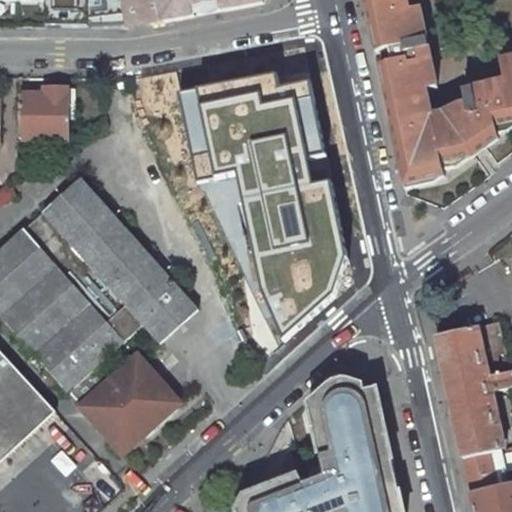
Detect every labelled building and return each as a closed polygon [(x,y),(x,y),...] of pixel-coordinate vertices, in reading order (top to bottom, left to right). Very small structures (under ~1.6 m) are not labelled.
[(34,29),(74,29),(74,0),(0,0),(0,5),(33,7),(34,29)] [(123,0),(124,7),(127,26),(148,22),(153,25),(158,24),(197,17),(196,13),(223,7),(224,11),(265,3),(266,0),(123,0)] [(511,60),(500,63),(505,83),(463,92),(466,106),(461,106),(443,115),(432,118),(427,92),(438,90),(421,9),(410,12),(407,0),(364,0),(371,27),(379,32),(384,53),(391,51),(393,63),(386,65),(391,86),(385,94),(405,186),(446,177),(443,164),(472,158),(500,137),(497,127),(511,124),(511,60)] [(379,32),(371,27),(377,54),(384,53),(379,32)] [(386,65),(379,67),(385,94),(391,86),(386,65)] [(68,90),(46,90),(46,97),(21,96),(21,133),(21,140),(68,141),(68,90)] [(82,181),(0,254),(0,316),(7,325),(15,333),(27,347),(34,355),(48,370),(59,383),(70,395),(108,360),(144,327),(161,349),(199,312),(82,181)] [(437,338),(464,460),(488,455),(496,454),(502,453),(489,394),(495,393),(511,389),(511,374),(499,324),(437,338)] [(10,337),(15,333),(7,325),(2,329),(10,337)] [(30,359),(34,355),(27,347),(22,351),(30,359)] [(0,511),(0,467),(58,415),(0,351),(0,511)] [(108,360),(70,395),(124,455),(181,404),(142,362),(125,378),(108,360)] [(55,387),(59,383),(48,370),(43,374),(55,387)] [(403,511),(377,392),(368,395),(366,389),(349,383),(342,383),(337,384),(335,385),(310,404),(325,480),(306,489),(300,477),(246,500),(239,511),(403,511)] [(502,453),(508,451),(495,393),(489,394),(502,453)] [(496,454),(488,455),(496,488),(504,486),(496,454)] [(488,455),(464,460),(475,511),(511,511),(511,484),(504,486),(496,488),(488,455)]
